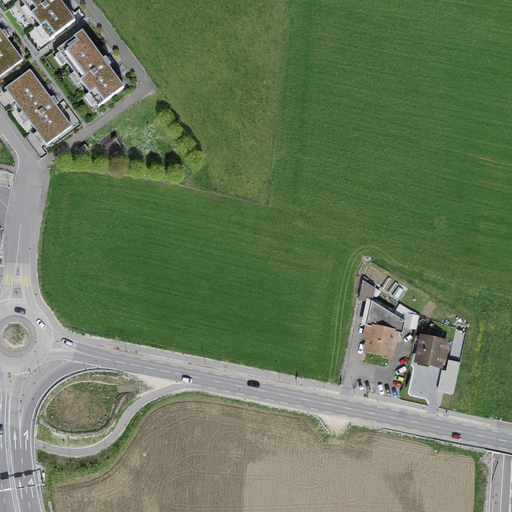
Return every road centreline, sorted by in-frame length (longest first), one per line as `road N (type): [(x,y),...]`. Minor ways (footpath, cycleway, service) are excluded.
road 1 (secondary): [(511,443),(101,358)]
road 2 (residential): [(16,307),(29,166),(0,120)]
road 3 (motorway): [(16,451),(43,384),(101,358)]
